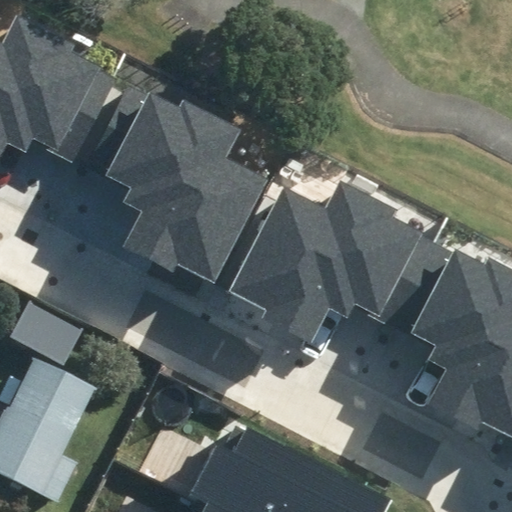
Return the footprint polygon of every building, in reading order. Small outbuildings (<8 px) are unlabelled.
[(2,44),(0,42),(0,154),(5,144),(23,154),(30,141),(69,159),(111,77),(67,53),(71,45),(17,17),(2,44)] [(215,284),(269,179),(225,157),(239,130),(185,102),(182,108),(149,92),(147,95),(125,85),(84,167),(128,189),(122,202),(141,212),(124,246),(173,270),(176,264),(215,284)] [(328,208),(284,186),(229,290),(266,309),(261,318),(312,344),(331,309),(349,318),(355,306),(394,324),(437,242),(392,217),(396,210),(342,181),(328,208)] [(79,265),(34,240),(16,272),(61,297),(79,265)] [(511,436),(511,268),(488,256),(485,262),(455,246),(453,250),(437,242),(394,324),(435,345),(428,358),(448,368),(430,402),(477,426),(480,420),(511,436)] [(64,459),(96,392),(31,360),(0,423),(0,482),(56,510),(78,466),(64,459)] [(374,511),(381,501),(244,428),(230,454),(216,447),(181,511),(374,511)]
